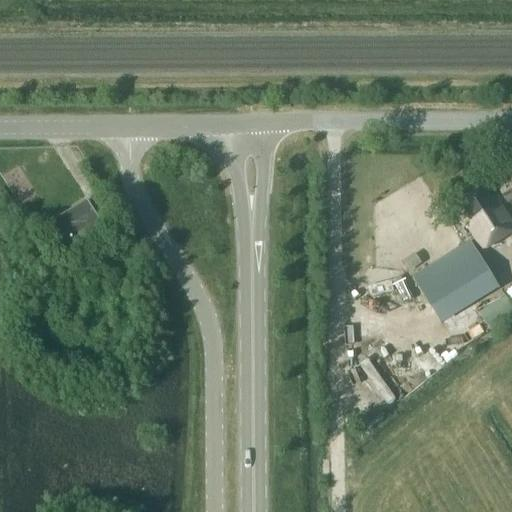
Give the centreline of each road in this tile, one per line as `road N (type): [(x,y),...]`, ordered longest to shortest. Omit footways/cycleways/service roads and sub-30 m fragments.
road 1 (unclassified): [(131,127),(132,193),(209,326),(214,511)]
road 2 (primary): [(251,229),(252,511)]
road 3 (tertiary): [(511,120),(264,123)]
road 4 (tertiary): [(131,127),(0,127)]
